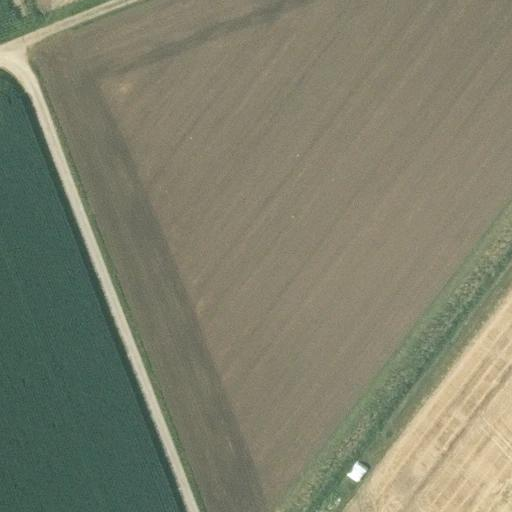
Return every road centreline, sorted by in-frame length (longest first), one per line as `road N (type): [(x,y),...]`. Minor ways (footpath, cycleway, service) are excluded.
road 1 (track): [(194,511),(15,44)]
road 2 (track): [(0,50),(128,0)]
